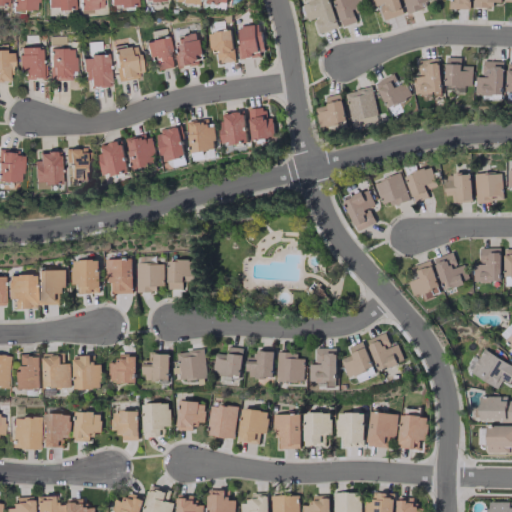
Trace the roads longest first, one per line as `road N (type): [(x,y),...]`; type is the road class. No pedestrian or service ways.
road 1 (residential): [(279,0),(312,168),(332,224),(419,327),(436,359),(449,424),(448,511)]
road 2 (residential): [(511,134),(435,139),(56,231),(0,233)]
road 3 (residential): [(185,461),(299,474),(511,477)]
road 4 (residential): [(29,118),(115,121),(294,79)]
road 5 (residential): [(171,320),(329,327),(392,298)]
road 6 (residential): [(345,62),(419,38),(511,36)]
